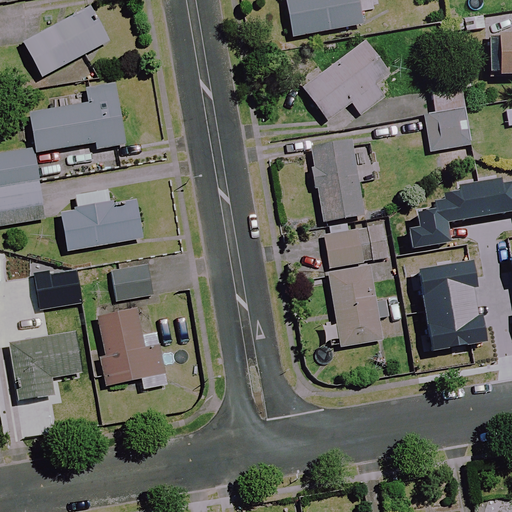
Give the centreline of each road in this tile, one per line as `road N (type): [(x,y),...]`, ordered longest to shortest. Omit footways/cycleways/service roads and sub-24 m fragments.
road 1 (residential): [(192,0),(268,446)]
road 2 (residential): [(268,446),(0,495)]
road 3 (residential): [(511,407),(268,446)]
